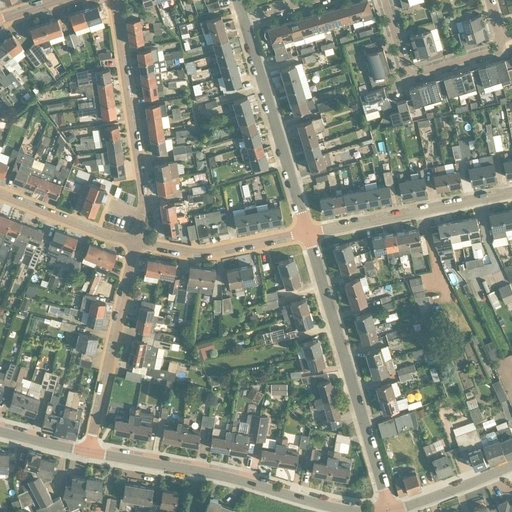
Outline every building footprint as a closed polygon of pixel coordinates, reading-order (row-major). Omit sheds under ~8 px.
[(365,0),(356,3),(361,21),(361,20),(375,16),(373,7),(370,8),(367,0),(365,0)] [(399,0),(402,10),(411,7),(410,3),(420,0),(399,0)] [(209,13),(220,9),(217,2),(206,5),(209,13)] [(361,21),(356,3),(346,6),(351,23),(360,20),(361,21)] [(84,10),(89,24),(102,19),(99,10),(101,10),(99,4),(84,10)] [(341,26),(351,23),(346,6),(336,8),(341,26)] [(331,29),(341,26),(336,8),(326,11),(331,29)] [(444,19),(441,9),(430,12),(433,23),(444,19)] [(74,28),(89,24),(84,10),(67,15),(70,22),(72,21),(74,28)] [(321,31),(331,29),(326,11),(316,14),(321,31)] [(464,32),(484,27),(481,15),(471,18),(469,12),(455,16),(457,23),(461,21),(464,32)] [(312,34),(321,31),(316,14),(307,17),(312,34)] [(153,29),(161,28),(160,22),(154,23),(155,18),(145,15),(143,21),(152,23),(153,29)] [(203,33),(224,27),(221,16),(200,22),(203,33)] [(302,37),(312,34),(307,17),(297,20),(302,37)] [(44,23),(48,37),(62,32),(59,23),(62,23),(60,18),(58,19),(58,18),(44,23)] [(128,33),(142,31),(140,19),(126,21),(128,33)] [(292,40),(302,37),(297,20),(287,23),(292,40)] [(51,45),(48,37),(44,23),(28,29),(30,35),(32,34),(35,42),(30,47),(42,63),(47,58),(39,44),(38,41),(40,40),(43,48),(51,45)] [(283,43),(292,40),(287,23),(278,25),(283,43)] [(413,47),(433,42),(430,31),(435,29),(433,23),(418,27),(420,33),(410,36),(413,47)] [(181,35),(188,33),(186,24),(179,25),(181,35)] [(286,52),(283,43),(278,25),(266,29),(264,30),(263,33),(263,35),(264,38),(267,39),(270,39),(271,41),(272,46),(275,55),(274,56),(275,63),(288,59),(286,52)] [(212,43),(227,38),(224,27),(203,33),(203,34),(209,32),(212,43)] [(484,27),(464,32),(467,42),(463,43),(465,49),(479,45),(477,39),(487,36),(484,27)] [(142,31),(128,33),(129,45),(144,43),(142,31)] [(76,53),(80,51),(78,46),(80,45),(76,32),(70,34),(76,53)] [(2,42),(13,55),(23,47),(12,34),(2,42)] [(69,51),(74,49),(69,34),(64,36),(69,51)] [(216,54),(230,49),(227,38),(212,43),(216,54)] [(18,62),(13,55),(2,42),(0,43),(0,59),(2,63),(6,60),(12,67),(18,62)] [(372,87),(387,82),(385,74),(390,72),(383,49),(378,50),(375,42),(363,46),(366,54),(362,55),(364,61),(366,61),(369,71),(367,72),(372,87)] [(433,42),(413,47),(416,58),(426,54),(428,60),(442,56),(441,50),(436,51),(433,42)] [(346,51),(354,49),(352,43),(345,45),(346,51)] [(45,66),(42,63),(30,47),(23,52),(36,67),(37,67),(40,70),(45,66)] [(153,61),(159,61),(157,49),(137,52),(138,64),(153,61)] [(219,65),(234,61),(230,49),(216,54),(210,55),(214,67),(219,65)] [(164,60),(183,57),(182,51),(163,54),(164,60)] [(305,63),(315,60),(313,54),(303,57),(305,63)] [(140,75),(160,72),(160,67),(184,64),(183,57),(164,60),(159,61),(153,61),(138,64),(140,75)] [(511,84),(511,68),(507,70),(504,60),(494,63),(499,81),(501,81),(502,85),(511,83),(511,85),(511,84)] [(195,67),(193,61),(184,63),(186,70),(195,67)] [(222,76),(237,72),(234,61),(219,65),(222,76)] [(341,71),(347,69),(345,63),(339,64),(341,71)] [(490,84),(499,81),(494,63),(485,66),(490,84)] [(284,80),(298,76),(295,64),(280,69),(284,80)] [(483,90),(482,86),(490,84),(485,66),(477,69),(480,78),(475,80),(478,92),(483,90)] [(14,87),(6,75),(0,67),(0,81),(4,87),(7,85),(10,90),(14,87)] [(78,87),(111,81),(109,69),(88,72),(89,79),(77,81),(78,87)] [(459,74),(465,92),(475,88),(470,71),(459,74)] [(6,75),(14,87),(15,88),(20,85),(10,72),(6,75)] [(142,87),(162,84),(160,72),(140,75),(142,87)] [(237,72),(222,76),(226,88),(241,84),(237,72)] [(456,94),(465,92),(459,74),(451,76),(456,94)] [(287,92),(302,87),(298,76),(284,80),(287,92)] [(448,97),(456,94),(451,76),(443,79),(448,97)] [(58,89),(63,84),(60,79),(54,84),(58,89)] [(93,96),(113,92),(111,81),(78,87),(70,88),(71,93),(86,91),(87,96),(93,95),(93,96)] [(425,84),(430,102),(440,99),(442,103),(447,101),(444,89),(438,91),(435,81),(425,84)] [(162,84),(142,87),(144,99),(158,97),(158,96),(161,96),(160,91),(163,91),(162,84)] [(192,86),(195,96),(202,94),(199,84),(192,86)] [(421,105),(430,102),(425,84),(416,87),(421,105)] [(290,103),(305,98),(302,87),(287,92),(290,103)] [(414,107),(421,105),(416,87),(408,89),(411,99),(404,101),(408,114),(411,122),(412,122),(411,118),(409,113),(415,111),(414,107)] [(385,111),(391,100),(386,97),(383,88),(359,95),(362,104),(364,103),(367,112),(381,108),(381,109),(385,111)] [(81,109),(114,104),(113,92),(93,96),(94,101),(80,103),(81,109)] [(197,102),(208,99),(206,94),(195,97),(197,102)] [(235,113),(250,109),(247,97),(232,101),(235,113)] [(307,98),(305,98),(290,103),(294,114),(308,110),(308,108),(315,106),(313,98),(308,100),(307,98)] [(206,109),(218,105),(216,100),(205,103),(206,109)] [(319,112),(333,107),(331,100),(317,105),(319,112)] [(408,114),(404,101),(397,103),(391,100),(385,111),(389,114),(390,114),(392,123),(401,121),(403,124),(411,122),(408,114)] [(48,110),(63,107),(62,101),(47,104),(48,110)] [(114,104),(81,109),(82,115),(95,113),(96,119),(116,116),(114,104)] [(147,119),(161,116),(161,114),(164,114),(163,105),(160,106),(159,105),(145,107),(147,119)] [(239,124),(254,120),(250,109),(235,113),(239,124)] [(148,130),(163,128),(161,116),(147,119),(148,130)] [(443,121),(441,121),(440,117),(435,118),(437,128),(444,127),(443,121)] [(300,137),(315,132),(324,129),(321,118),(297,125),(300,137)] [(429,125),(428,119),(417,121),(418,127),(429,125)] [(242,136),(257,131),(254,120),(239,124),(242,136)] [(99,140),(120,137),(118,126),(98,129),(99,140)] [(409,126),(402,128),(404,136),(410,135),(409,126)] [(150,142),(165,139),(163,128),(148,130),(150,142)] [(246,147),(260,143),(257,131),(242,136),(246,147)] [(304,148),(318,143),(315,132),(300,137),(304,148)] [(76,138),(73,133),(66,137),(70,142),(76,138)] [(62,152),(66,142),(60,134),(57,142),(59,143),(57,150),(62,152)] [(493,138),(492,134),(486,135),(489,152),(495,151),(493,138)] [(48,146),(51,138),(43,135),(36,153),(42,155),(46,145),(48,146)] [(107,151),(122,149),(120,137),(99,140),(99,141),(94,142),(95,147),(100,147),(106,146),(107,151)] [(500,137),(493,138),(495,151),(502,149),(500,137)] [(165,139),(150,142),(152,154),(166,152),(165,139)] [(458,142),(458,146),(461,158),(471,156),(468,140),(458,142)] [(94,142),(81,144),(75,145),(76,150),(87,148),(87,149),(95,147),(94,142)] [(249,158),(264,153),(260,143),(246,147),(249,158)] [(307,158),(322,154),(318,143),(304,148),(307,158)] [(186,153),(191,152),(191,147),(184,147),(184,146),(173,147),(173,154),(186,153)] [(455,159),(461,158),(458,146),(452,147),(455,159)] [(109,163),(123,160),(122,149),(107,151),(100,152),(101,158),(95,159),(89,160),(90,166),(97,164),(109,163)] [(11,172),(15,174),(12,181),(24,186),(33,160),(34,158),(18,152),(17,156),(10,172),(10,173),(11,173),(11,172)] [(328,152),(322,154),(307,158),(310,170),(311,170),(313,175),(327,171),(325,166),(331,164),(328,152)] [(11,153),(7,164),(8,164),(6,170),(10,172),(17,156),(11,153)] [(186,153),(173,154),(174,161),(186,159),(186,153)] [(264,153),(249,158),(252,169),(253,169),(254,174),(268,170),(267,165),(264,153)] [(511,176),(511,159),(508,161),(506,153),(501,154),(505,177),(511,176)] [(210,166),(216,165),(214,156),(207,158),(210,166)] [(479,158),(481,166),(484,182),(497,179),(492,156),(479,158)] [(51,180),(46,194),(56,198),(61,184),(64,178),(58,176),(63,164),(62,164),(64,159),(59,158),(56,166),(51,180)] [(0,160),(0,176),(3,177),(6,170),(8,164),(7,164),(0,160)] [(35,190),(45,164),(33,160),(24,186),(35,190)] [(123,160),(109,163),(111,174),(125,172),(123,160)] [(484,182),(481,166),(473,167),(472,160),(466,161),(467,168),(468,168),(471,184),(484,182)] [(51,180),(56,166),(46,161),(45,164),(35,190),(46,194),(51,180)] [(171,177),(179,175),(176,161),(154,164),(156,179),(171,177)] [(445,173),(448,189),(462,186),(457,163),(451,164),(453,171),(445,173)] [(448,189),(445,173),(439,174),(437,167),(431,168),(436,191),(448,189)] [(377,188),(380,203),(391,200),(390,194),(395,193),(391,173),(391,170),(383,172),(385,186),(377,188)] [(411,180),(414,196),(427,193),(424,177),(422,170),(416,171),(418,178),(411,180)] [(414,196),(411,180),(404,181),(402,174),(396,175),(401,198),(414,196)] [(171,177),(156,179),(158,193),(159,195),(164,195),(163,192),(173,191),(177,190),(176,184),(180,183),(179,175),(171,177)] [(85,196),(99,201),(105,186),(100,184),(100,186),(90,183),(90,184),(85,196)] [(368,205),(380,203),(377,188),(365,190),(368,205)] [(357,207),(368,205),(365,190),(354,192),(357,207)] [(201,192),(192,194),(187,195),(188,203),(202,201),(201,192)] [(203,203),(213,202),(211,192),(202,193),(203,203)] [(345,209),(357,207),(354,192),(342,195),(345,209)] [(334,212),(345,209),(342,195),(331,197),(334,212)] [(99,201),(85,196),(80,210),(88,212),(87,214),(93,217),(99,201)] [(322,214),(334,212),(331,197),(319,199),(322,214)] [(162,220),(177,218),(177,217),(185,216),(183,201),(160,205),(162,220)] [(260,226),(257,211),(256,205),(244,208),(248,228),(260,226)] [(268,209),(271,224),(283,221),(280,207),(268,209)] [(236,231),(248,228),(244,208),(232,210),(236,231)] [(260,226),(271,224),(268,209),(257,211),(260,226)] [(196,225),(198,238),(228,233),(226,219),(228,219),(226,212),(220,213),(219,210),(194,215),(196,225)] [(511,227),(511,210),(501,212),(505,228),(511,226),(511,227)] [(506,236),(505,228),(501,212),(489,215),(493,239),(506,236)] [(0,246),(11,219),(0,215),(0,246)] [(466,219),(470,237),(471,243),(481,241),(476,217),(466,219)] [(177,218),(162,220),(164,234),(165,236),(170,235),(170,233),(179,232),(177,218)] [(14,244),(22,223),(11,219),(0,246),(0,253),(5,256),(8,248),(11,249),(13,244),(14,244)] [(460,239),(470,237),(466,219),(457,221),(460,239)] [(450,241),(460,239),(457,221),(447,223),(450,241)] [(28,241),(33,228),(22,223),(14,244),(19,246),(13,262),(18,264),(23,252),(28,241)] [(450,241),(447,223),(437,225),(439,231),(432,233),(431,226),(430,227),(434,244),(438,255),(443,254),(443,251),(452,249),(450,241)] [(198,238),(196,225),(187,226),(190,239),(198,237),(198,238)] [(28,241),(23,252),(32,256),(28,266),(34,268),(40,254),(36,252),(43,232),(33,228),(28,241)] [(406,231),(410,252),(422,250),(423,254),(428,253),(425,235),(419,236),(417,229),(406,231)] [(59,253),(66,234),(55,230),(48,249),(59,253)] [(399,255),(410,252),(406,231),(394,234),(399,255)] [(59,253),(57,258),(54,265),(55,265),(57,259),(72,265),(75,259),(70,257),(77,238),(66,234),(59,253)] [(388,257),(399,255),(394,234),(383,236),(386,251),(388,257)] [(374,253),(386,251),(383,236),(371,238),(374,253)] [(97,262),(102,248),(87,242),(84,248),(86,249),(84,256),(97,262)] [(338,260),(353,255),(349,243),(334,247),(338,260)] [(102,248),(97,262),(94,269),(108,274),(111,267),(114,260),(116,260),(118,254),(102,248)] [(353,255),(338,260),(342,272),(356,268),(353,255)] [(54,265),(57,258),(51,256),(45,272),(50,274),(54,265)] [(484,264),(482,257),(474,259),(475,266),(484,264)] [(159,276),(162,261),(145,258),(143,265),(146,265),(143,279),(157,282),(158,275),(159,276)] [(281,275),(297,271),(293,258),(278,263),(281,275)] [(467,268),(475,266),(474,259),(465,261),(467,268)] [(76,273),(80,262),(74,260),(71,271),(76,273)] [(162,261),(159,276),(171,278),(168,292),(176,294),(179,279),(173,277),(175,270),(177,271),(178,264),(162,261)] [(372,262),(363,265),(363,266),(365,271),(374,268),(373,263),(373,262),(372,262)] [(510,282),(511,281),(511,263),(503,267),(510,282)] [(200,284),(202,268),(189,266),(186,288),(199,290),(200,284)] [(239,268),(242,285),(255,282),(252,266),(239,268)] [(200,284),(199,290),(212,292),(215,269),(202,268),(200,284)] [(243,289),(242,285),(239,268),(226,271),(229,287),(234,286),(235,291),(243,289)] [(374,268),(365,271),(367,277),(376,274),(374,268)] [(297,271),(281,275),(285,288),(300,283),(297,271)] [(58,287),(62,278),(54,275),(51,284),(58,287)] [(92,294),(99,276),(95,275),(88,292),(92,294)] [(348,295),(364,290),(369,289),(365,276),(360,278),(345,282),(348,295)] [(410,285),(422,283),(421,277),(409,279),(410,285)] [(412,292),(423,290),(422,283),(410,285),(410,286),(412,292)] [(505,304),(511,300),(511,290),(509,283),(498,288),(505,304)] [(34,297),(37,288),(28,285),(25,293),(26,294),(32,296),(34,297)] [(185,301),(186,289),(179,288),(177,300),(185,301)] [(134,290),(133,298),(140,299),(142,292),(134,290)] [(364,290),(348,295),(352,308),(367,303),(364,290)] [(414,298),(425,296),(423,290),(412,292),(414,298)] [(266,301),(278,298),(276,291),(265,294),(266,301)] [(89,311),(103,314),(105,304),(94,301),(95,296),(84,294),(80,309),(89,311)] [(382,304),(392,302),(390,295),(380,298),(382,304)] [(425,296),(414,298),(417,305),(430,302),(428,295),(425,296)] [(222,314),(233,312),(230,297),(222,299),(222,314)] [(276,299),(261,303),(263,311),(278,307),(276,299)] [(285,319),(309,312),(305,299),(282,305),(283,308),(281,308),(284,319),(285,318),(285,319)] [(138,317),(155,322),(155,321),(163,323),(171,325),(172,316),(165,315),(165,317),(153,315),(155,303),(141,300),(138,317)] [(392,302),(382,304),(383,310),(394,307),(392,302)] [(430,302),(417,305),(419,312),(431,309),(430,302)] [(76,316),(78,309),(70,307),(68,314),(76,316)] [(431,309),(419,312),(421,318),(433,315),(431,309)] [(100,327),(103,314),(89,311),(86,324),(100,327)] [(309,312),(285,319),(288,326),(294,325),(295,329),(313,324),(309,312)] [(359,330),(374,325),(370,313),(355,317),(359,330)] [(59,328),(61,322),(51,319),(50,320),(39,316),(33,315),(27,334),(33,335),(38,320),(49,324),(49,325),(59,328)] [(135,329),(149,333),(149,331),(153,332),(154,327),(155,322),(138,317),(135,329)] [(61,321),(59,329),(64,330),(74,332),(76,325),(66,322),(61,321)] [(374,325),(359,330),(363,343),(378,338),(374,325)] [(281,341),(286,340),(283,327),(268,331),(272,343),(281,341)] [(387,341),(399,337),(397,331),(386,335),(387,341)] [(460,336),(458,331),(450,335),(452,340),(460,336)] [(155,333),(154,339),(172,343),(173,335),(158,332),(157,333),(155,333)] [(94,352),(97,337),(78,333),(75,348),(94,352)] [(286,340),(281,341),(282,347),(293,344),(291,338),(286,340)] [(150,355),(152,346),(152,344),(147,343),(147,342),(133,339),(130,351),(156,357),(156,356),(150,355)] [(154,339),(152,344),(152,346),(158,347),(170,350),(171,349),(172,343),(154,339)] [(299,359),(321,352),(317,339),(301,344),(305,356),(299,358),(299,359)] [(492,362),(500,358),(495,347),(487,350),(492,362)] [(385,360),(384,360),(381,348),(365,353),(369,365),(385,360)] [(154,368),(156,357),(130,351),(128,362),(147,367),(145,375),(157,377),(165,379),(174,381),(176,373),(154,368)] [(80,359),(92,362),(94,354),(82,352),(80,359)] [(321,352),(299,359),(303,371),(325,365),(321,352)] [(385,360),(369,365),(373,378),(395,371),(391,358),(384,360),(385,360)] [(90,369),(92,362),(80,359),(79,366),(90,369)] [(0,378),(0,398),(4,387),(3,387),(4,384),(10,386),(17,365),(10,363),(8,369),(7,369),(4,380),(0,378)] [(47,364),(40,388),(47,389),(52,369),(53,365),(47,364)] [(399,375),(410,372),(415,370),(413,364),(399,368),(400,370),(397,370),(399,375)] [(27,394),(29,388),(21,385),(22,382),(21,382),(26,367),(22,366),(17,365),(16,366),(10,386),(15,387),(14,390),(8,407),(15,409),(14,411),(21,413),(27,394)] [(52,369),(47,389),(53,391),(59,371),(57,370),(54,369),(52,369)] [(410,372),(399,375),(400,381),(412,377),(410,372)] [(309,405),(334,398),(329,380),(318,383),(315,374),(301,377),(302,385),(312,382),(315,393),(319,392),(320,396),(313,398),(307,399),(309,405)] [(218,375),(210,376),(210,377),(209,377),(213,386),(219,385),(218,375)] [(500,402),(507,398),(499,380),(492,383),(500,402)] [(380,400),(395,395),(392,383),(376,387),(380,400)] [(286,394),(286,384),(270,384),(267,384),(267,392),(270,392),(270,395),(286,394)] [(27,394),(21,413),(27,415),(28,413),(35,415),(40,398),(39,398),(41,392),(29,388),(27,394)] [(65,435),(75,391),(68,390),(65,405),(61,404),(54,432),(65,435)] [(75,391),(65,435),(75,437),(82,410),(77,409),(81,393),(75,391)] [(395,395),(380,400),(383,413),(408,405),(406,400),(404,393),(395,395)] [(54,432),(61,404),(58,403),(60,397),(52,395),(50,402),(47,402),(45,411),(41,429),(54,432)] [(334,398),(309,405),(310,410),(316,409),(323,407),(324,411),(321,412),(324,420),(323,420),(325,428),(341,424),(338,416),(339,415),(334,398)] [(135,408),(131,434),(149,437),(152,422),(142,421),(142,423),(139,422),(141,409),(141,404),(137,404),(136,408),(135,408)] [(473,421),(483,418),(478,406),(469,410),(473,421)] [(131,434),(135,408),(130,407),(128,420),(124,420),(124,418),(115,416),(113,431),(131,434)] [(417,411),(419,417),(425,415),(423,408),(417,411)] [(394,433),(418,425),(413,410),(377,423),(382,437),(388,435),(394,433)] [(255,440),(260,415),(250,414),(246,433),(237,432),(238,426),(232,425),(228,451),(246,454),(249,439),(255,440)] [(180,443),(184,416),(178,415),(176,429),(173,428),(174,426),(163,424),(161,439),(180,443)] [(264,438),(267,416),(260,415),(255,440),(262,441),(263,441),(264,438)] [(184,416),(180,443),(197,446),(200,431),(191,429),(191,431),(187,431),(188,423),(189,417),(184,416)] [(477,431),(483,428),(480,421),(474,424),(476,428),(477,431)] [(228,451),(232,425),(226,424),(225,430),(213,428),(209,448),(228,451)] [(496,433),(506,456),(511,453),(511,433),(509,427),(495,433),(496,433)] [(474,468),(490,463),(479,436),(477,431),(476,428),(461,434),(467,448),(474,468)] [(486,435),(485,433),(479,436),(490,463),(506,456),(496,433),(495,432),(493,431),(487,433),(486,435)] [(342,435),(338,434),(336,434),(333,451),(328,477),(347,480),(349,468),(337,466),(341,442),(349,444),(350,436),(342,435)] [(460,451),(467,448),(461,434),(454,436),(460,451)] [(306,449),(308,437),(300,435),(298,448),(306,449)] [(274,450),(270,449),(261,447),(259,460),(277,464),(282,437),(276,436),(274,450)] [(282,437),(277,464),(296,467),(298,452),(289,450),(289,452),(285,452),(287,438),(282,437)] [(453,471),(440,439),(423,446),(428,457),(432,455),(433,458),(432,458),(434,466),(431,468),(434,477),(438,475),(438,477),(453,471)] [(328,477),(333,451),(328,450),(326,464),(321,463),(322,460),(313,459),(315,449),(308,448),(305,466),(312,467),(311,474),(328,477)] [(37,471),(40,458),(41,454),(37,453),(37,452),(28,450),(27,454),(24,467),(31,469),(30,474),(32,478),(38,475),(37,471)] [(31,488),(24,492),(17,495),(22,508),(27,505),(33,502),(38,511),(64,511),(66,511),(60,497),(53,500),(44,484),(49,481),(51,481),(54,471),(52,471),(55,461),(40,458),(37,471),(38,475),(32,478),(27,480),(29,483),(28,483),(31,488)] [(398,496),(421,488),(415,469),(409,472),(410,475),(393,481),(398,496)] [(72,478),(71,484),(65,484),(63,498),(65,499),(70,510),(79,507),(83,508),(84,498),(85,494),(84,493),(86,480),(72,478)] [(85,494),(84,498),(97,500),(97,502),(101,503),(100,510),(114,511),(116,500),(110,499),(111,497),(104,497),(105,495),(99,494),(100,480),(86,478),(86,480),(84,493),(85,494)] [(22,486),(24,492),(31,488),(28,483),(22,486)] [(135,506),(138,486),(124,484),(120,509),(125,510),(126,505),(135,506)] [(154,511),(156,502),(151,501),(153,489),(138,486),(135,506),(134,511),(154,511)] [(156,502),(154,511),(155,511),(158,511),(175,511),(176,508),(179,509),(180,501),(176,501),(177,495),(171,494),(172,492),(162,490),(160,505),(156,505),(156,502)] [(219,504),(220,501),(210,498),(204,511),(234,511),(235,511),(219,504)] [(13,508),(20,506),(18,499),(11,502),(13,508)] [(511,511),(511,505),(509,506),(507,501),(498,505),(501,511),(511,511)] [(38,511),(33,502),(27,505),(30,511),(38,511)]
